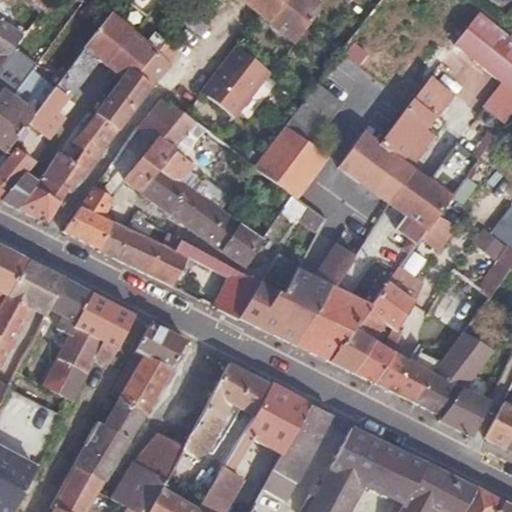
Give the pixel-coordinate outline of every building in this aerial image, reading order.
[(260,16),(270,23),(288,0),(238,0),(242,2),(260,16)] [(317,0),(288,0),(270,23),(296,44),(325,6),(317,0)] [(159,52),(149,45),(115,20),(109,15),(53,89),(65,98),(94,59),(119,77),(126,68),(140,77),(159,52)] [(511,38),(510,37),(483,16),(460,46),(511,87),(511,38)] [(0,87),(30,39),(0,19),(0,87)] [(149,45),(159,52),(165,45),(155,37),(149,45)] [(119,77),(104,96),(133,117),(181,54),(166,43),(165,45),(159,52),(140,77),(126,68),(119,77)] [(246,54),(236,47),(202,92),(236,117),(270,72),(246,54)] [(434,82),(385,147),(408,165),(384,205),(402,220),(395,229),(417,245),(422,238),(437,218),(462,184),(506,123),(485,109),(454,152),(430,133),(455,99),(434,82)] [(287,127),(310,145),(341,105),(318,86),(307,101),(287,127)] [(53,89),(40,107),(27,125),(33,129),(46,138),(60,119),(53,114),(65,98),(53,89)] [(104,96),(89,116),(117,137),(133,117),(104,96)] [(125,181),(144,194),(168,164),(184,175),(195,159),(176,144),(195,120),(187,113),(170,101),(161,104),(138,130),(154,142),(125,181)] [(8,150),(27,125),(40,107),(35,103),(15,128),(2,120),(0,124),(0,149),(5,153),(8,150)] [(117,137),(89,116),(69,141),(78,147),(70,165),(58,188),(64,191),(68,193),(84,180),(117,137)] [(33,129),(27,125),(8,150),(11,152),(15,154),(33,129)] [(310,145),(287,127),(257,167),(297,198),(302,191),(327,159),(310,145)] [(408,165),(385,147),(362,129),(334,167),(384,205),(408,165)] [(0,208),(1,206),(2,205),(22,176),(31,163),(28,161),(15,154),(11,152),(0,165),(0,208)] [(44,226),(64,191),(58,188),(70,165),(57,156),(40,179),(38,177),(35,183),(22,176),(2,205),(44,226)] [(209,195),(184,175),(168,164),(144,194),(243,268),(266,238),(236,215),(209,195)] [(242,205),(216,185),(209,195),(236,215),(242,205)] [(113,259),(130,230),(109,215),(114,202),(112,200),(95,189),(61,234),(113,259)] [(318,205),(302,191),(297,198),(314,211),(318,205)] [(314,211),(297,198),(291,206),(320,228),(325,218),(314,211)] [(451,229),(437,218),(422,238),(436,249),(451,229)] [(372,225),(365,222),(358,234),(364,238),(372,225)] [(511,265),(511,252),(482,229),(473,241),(510,269),(511,265)] [(130,230),(113,259),(119,263),(117,265),(171,290),(186,260),(130,230)] [(0,248),(0,304),(26,263),(11,255),(0,248)] [(226,280),(231,270),(193,248),(186,260),(226,280)] [(242,323),(296,349),(333,288),(352,258),(337,249),(319,279),(298,270),(290,285),(283,298),(271,292),(260,286),(242,323)] [(49,274),(26,263),(0,304),(0,397),(4,389),(6,386),(0,382),(0,365),(31,308),(43,315),(47,309),(62,280),(49,274)] [(489,297),(452,268),(448,273),(431,306),(464,331),(489,297)] [(239,274),(231,270),(226,280),(212,309),(242,323),(260,286),(239,274)] [(368,311),(382,321),(388,325),(394,330),(396,328),(412,305),(397,294),(407,279),(396,273),(389,281),(368,311)] [(333,288),(296,349),(329,365),(368,311),(389,281),(382,276),(362,303),(333,288)] [(290,285),(278,277),(271,292),(283,298),(290,285)] [(62,325),(71,331),(89,294),(75,287),(62,280),(47,309),(61,316),(65,318),(62,325)] [(99,344),(90,361),(103,367),(112,350),(115,352),(134,316),(89,294),(71,331),(99,344)] [(382,321),(368,311),(329,365),(355,377),(376,343),(369,338),(382,321)] [(388,325),(382,321),(369,338),(376,343),(388,325)] [(148,324),(133,353),(140,357),(169,371),(185,342),(148,324)] [(69,403),(90,361),(99,344),(71,331),(40,389),(69,403)] [(463,332),(442,362),(413,402),(440,417),(438,423),(470,440),(488,404),(465,391),(491,351),(463,332)] [(393,354),(376,343),(355,377),(375,386),(393,354)] [(411,360),(406,362),(388,391),(413,402),(442,362),(424,351),(411,360)] [(140,357),(133,353),(125,367),(133,371),(140,357)] [(375,386),(388,391),(406,362),(393,354),(375,386)] [(116,401),(143,415),(169,371),(140,357),(133,371),(125,367),(109,397),(116,401)] [(252,418),(271,386),(256,378),(227,364),(183,447),(197,458),(207,452),(233,408),(237,410),(252,418)] [(279,455),(308,404),(292,396),(271,386),(252,418),(234,448),(242,451),(249,439),(265,447),(279,455)] [(94,423),(69,468),(102,485),(143,415),(116,401),(106,419),(103,417),(99,424),(94,423)] [(507,448),(511,441),(511,409),(499,403),(484,439),(507,448)] [(332,416),(308,404),(279,455),(270,471),(295,483),(330,419),(332,416)] [(387,500),(403,507),(424,466),(409,458),(351,428),(319,489),(313,487),(300,511),(350,511),(364,488),(387,500)] [(132,464),(164,481),(183,447),(158,433),(132,464)] [(0,467),(0,511),(11,511),(34,470),(6,455),(0,467)] [(125,509),(130,511),(147,511),(160,489),(164,481),(132,464),(111,501),(125,509)] [(461,511),(473,491),(424,466),(403,507),(400,511),(437,511),(438,511),(461,511)] [(102,485),(69,468),(48,508),(52,511),(85,511),(97,494),(102,485)] [(222,511),(240,480),(222,469),(197,511),(222,511)] [(295,483),(270,471),(252,504),(266,511),(279,511),(286,501),(295,483)] [(197,511),(160,489),(147,511),(197,511)] [(475,489),(473,491),(461,511),(499,511),(505,504),(475,489)]
